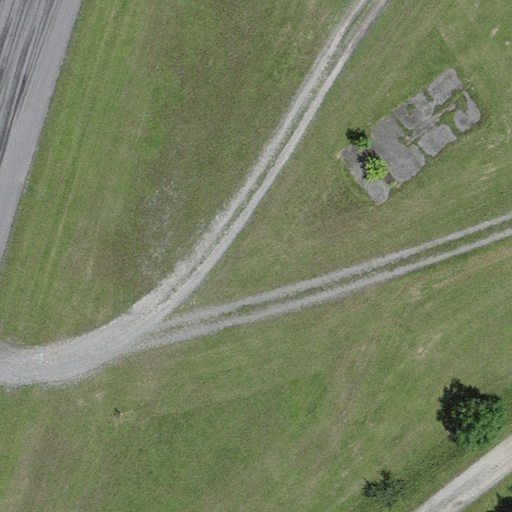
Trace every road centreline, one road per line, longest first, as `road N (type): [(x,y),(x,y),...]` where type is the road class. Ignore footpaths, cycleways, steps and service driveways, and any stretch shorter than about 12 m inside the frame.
road 1 (track): [(0,361),(112,338),(176,287),(383,0)]
road 2 (track): [(112,338),(372,271),(511,214)]
